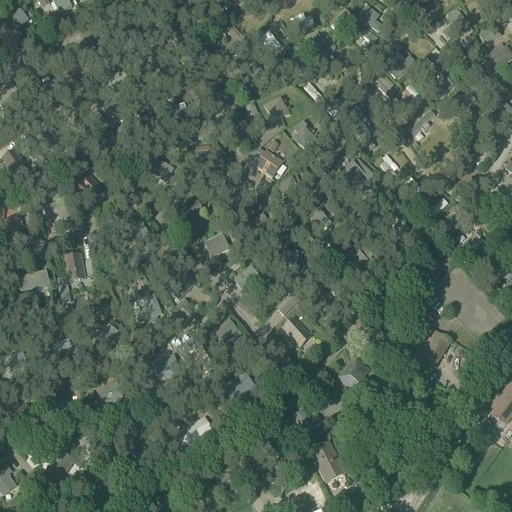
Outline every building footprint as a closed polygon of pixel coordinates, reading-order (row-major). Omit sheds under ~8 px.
[(72,9),(70,5),(75,2),(74,0),(58,0),(53,3),(60,15),(72,9)] [(199,2),(196,0),(180,0),(189,10),(199,2)] [(437,0),(436,1),(441,9),(452,2),(450,0),(437,0)] [(363,7),(355,20),(375,32),(383,19),(363,7)] [(17,31),(28,21),(17,10),(3,24),(6,27),(10,24),(17,31)] [(455,10),(435,29),(445,40),(465,21),(455,10)] [(310,17),(304,19),(303,15),(289,19),(294,32),(313,26),(310,17)] [(365,50),(374,40),(357,24),(348,35),(365,50)] [(236,54),(239,58),(250,47),(232,27),(226,32),(234,41),(225,50),(232,57),(236,54)] [(469,36),(472,34),(468,29),(455,39),(463,50),(474,42),(469,36)] [(145,48),(136,30),(123,37),(132,55),(145,48)] [(498,32),(485,34),(486,41),(483,41),(484,43),(499,41),(498,32)] [(271,56),(281,48),(268,33),(259,41),(271,56)] [(322,62),(327,55),(320,49),(322,46),(319,44),(322,40),(314,34),(306,45),(315,52),(313,56),(322,62)] [(168,42),(175,61),(188,57),(182,38),(168,42)] [(90,41),(77,46),(84,63),(96,58),(90,41)] [(490,75),(511,58),(511,56),(506,48),(504,49),(501,45),(481,60),(484,64),(482,65),(490,75)] [(67,62),(63,55),(57,59),(53,52),(50,54),(49,51),(36,59),(46,75),(67,62)] [(395,81),(414,63),(408,57),(398,66),(394,61),(384,70),(395,81)] [(261,85),(268,80),(255,64),(250,68),(251,69),(246,73),(254,84),(258,81),(261,85)] [(150,83),(163,78),(157,65),(145,70),(150,83)] [(93,90),(89,69),(63,75),(64,79),(70,78),(71,80),(67,81),(70,97),(76,96),(74,90),(73,90),(73,88),(81,86),(82,89),(88,88),(88,91),(93,90)] [(115,89),(128,80),(121,70),(101,84),(110,97),(117,92),(115,89)] [(401,92),(412,110),(422,104),(411,86),(401,92)] [(22,99),(11,88),(0,99),(0,104),(8,113),(22,99)] [(219,113),(231,107),(231,105),(237,102),(231,91),(213,100),(219,113)] [(254,102),(249,91),(242,94),(247,105),(254,102)] [(273,122),(290,116),(281,101),(266,106),(273,122)] [(257,113),(253,105),(245,108),(249,116),(257,113)] [(166,110),(174,126),(191,123),(184,107),(166,110)] [(428,111),(407,133),(412,138),(434,116),(428,111)] [(98,115),(86,124),(102,146),(114,137),(98,115)] [(150,117),(140,127),(149,136),(159,127),(150,117)] [(243,124),(233,134),(242,144),(252,135),(243,124)] [(310,133),(303,124),(294,132),(298,136),(292,139),(303,151),(318,142),(310,133)] [(46,143),(58,137),(51,125),(40,132),(46,143)] [(364,126),(353,134),(369,153),(375,148),(371,143),(375,140),(364,126)] [(211,165),(209,148),(193,150),(195,169),(204,168),(204,166),(211,165)] [(252,165),(262,155),(258,151),(247,160),(252,165)] [(14,175),(15,174),(17,178),(26,172),(24,168),(26,166),(15,152),(3,161),(14,175)] [(273,181),(283,166),(266,154),(255,169),(273,181)] [(224,160),(221,156),(215,160),(218,165),(224,160)] [(387,166),(384,169),(391,176),(398,168),(386,157),(382,162),(387,166)] [(153,176),(166,183),(174,168),(157,159),(152,167),(156,170),(153,176)] [(368,181),(372,176),(358,161),(354,165),(353,165),(344,174),(345,176),(340,180),(350,189),(363,176),(368,181)] [(313,186),(309,178),(301,182),(305,190),(313,186)] [(80,189),(90,200),(101,190),(91,179),(80,189)] [(411,197),(420,189),(410,179),(402,187),(411,197)] [(291,181),(280,187),(286,199),(298,193),(291,181)] [(229,189),(229,203),(242,203),(242,189),(229,189)] [(28,200),(17,204),(21,217),(28,214),(27,212),(32,211),(28,200)] [(443,200),(433,208),(430,205),(425,210),(433,219),(448,206),(443,200)] [(65,208),(63,202),(44,208),(48,221),(62,217),(60,210),(65,208)] [(203,215),(195,203),(182,210),(190,223),(203,215)] [(6,232),(21,227),(15,207),(0,212),(0,214),(1,217),(0,216),(0,221),(1,224),(3,223),(6,232)] [(319,212),(310,221),(322,234),(332,225),(319,212)] [(443,231),(450,238),(464,223),(457,217),(443,231)] [(270,230),(263,218),(252,226),(259,237),(270,230)] [(416,238),(400,223),(393,231),(394,233),(392,234),(402,244),(405,241),(409,245),(416,238)] [(137,250),(151,243),(143,225),(129,232),(137,250)] [(474,232),(457,248),(467,258),(484,243),(474,232)] [(229,250),(222,237),(205,246),(209,254),(220,249),(222,254),(229,250)] [(375,263),(371,259),(373,256),(363,247),(358,253),(353,249),(345,258),(359,272),(368,262),(372,266),(375,263)] [(284,267),(297,268),(298,255),(285,254),(284,267)] [(81,255),(64,257),(69,283),(86,280),(81,255)] [(244,293),(260,281),(251,269),(235,281),(244,293)] [(20,293),(50,286),(46,272),(17,280),(20,293)] [(185,277),(170,293),(179,302),(194,286),(185,277)] [(62,306),(72,304),(65,278),(55,281),(62,306)] [(322,314),(334,305),(326,293),(314,302),(322,314)] [(148,323),(150,324),(157,322),(158,319),(157,317),(162,315),(154,294),(146,297),(147,299),(133,305),(140,324),(147,321),(148,323)] [(280,314),(295,299),(291,294),(275,309),(280,314)] [(188,305),(184,301),(176,309),(180,313),(188,305)] [(295,320),(284,330),(299,347),(310,337),(295,320)] [(213,334),(221,344),(233,335),(230,332),(234,329),(229,322),(213,334)] [(122,337),(109,325),(95,341),(100,345),(103,341),(111,348),(122,337)] [(427,327),(422,334),(447,349),(451,343),(427,327)] [(426,370),(432,373),(443,353),(421,341),(409,364),(416,368),(425,373),(426,370)] [(208,354),(199,342),(191,348),(200,361),(208,354)] [(83,362),(76,345),(53,354),(61,371),(83,362)] [(28,361),(20,349),(16,352),(15,351),(3,360),(6,364),(10,361),(16,370),(28,361)] [(169,359),(173,374),(178,372),(173,358),(169,359)] [(164,361),(145,366),(149,381),(168,375),(164,361)] [(340,379),(355,393),(361,388),(357,384),(367,373),(356,362),(340,379)] [(244,375),(226,389),(231,395),(233,394),(236,398),(240,394),(241,396),(249,390),(248,388),(252,385),(244,375)] [(511,380),(488,413),(506,426),(511,417),(511,380)] [(117,385),(98,391),(103,406),(122,399),(117,385)] [(192,386),(185,390),(190,399),(197,395),(192,386)] [(31,419),(24,406),(11,412),(17,425),(31,419)] [(145,420),(148,412),(140,410),(138,418),(145,420)] [(301,415),(293,421),(306,437),(314,430),(301,415)] [(204,421),(185,432),(191,443),(211,431),(204,421)] [(275,464),(285,454),(274,442),(263,453),(275,464)] [(386,453),(390,450),(385,444),(382,448),(386,453)] [(326,483),(343,474),(328,445),(311,454),(326,483)] [(132,448),(126,461),(133,464),(132,466),(137,469),(139,466),(142,468),(146,466),(150,459),(148,455),(146,454),(148,450),(139,446),(137,451),(132,448)] [(112,467),(117,457),(102,449),(96,459),(112,467)] [(52,467),(64,475),(76,458),(64,450),(52,467)] [(38,460),(42,456),(35,451),(32,456),(38,460)] [(0,473),(0,494),(2,497),(15,487),(7,477),(11,474),(7,469),(0,473)] [(220,495),(239,489),(235,474),(215,480),(220,495)] [(156,505),(160,511),(162,510),(162,511),(168,511),(169,511),(168,510),(176,505),(177,507),(182,505),(175,494),(156,505)] [(94,503),(94,510),(97,510),(97,508),(99,508),(99,511),(114,511),(113,501),(94,503)]
